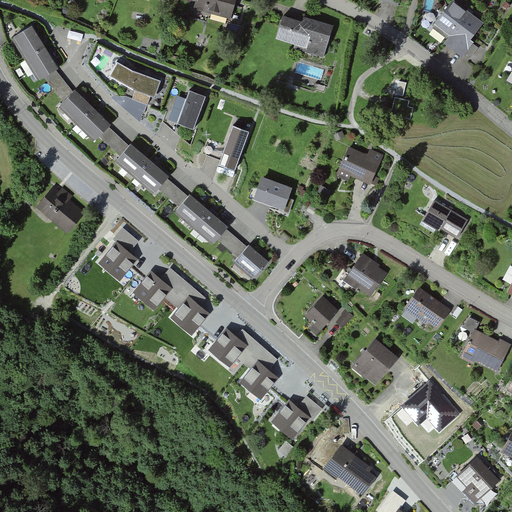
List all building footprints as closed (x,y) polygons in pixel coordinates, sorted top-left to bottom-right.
[(234,0),(196,0),(195,9),(230,18),(231,17),(240,19),(243,7),(233,5),(234,0)] [(483,21),(455,0),(450,0),(434,22),(450,34),(444,42),(462,56),(474,40),(471,38),(483,21)] [(304,21),(283,15),(276,39),(307,48),(306,52),(327,57),(336,26),(305,17),(304,21)] [(14,34),(27,55),(45,44),(32,23),(14,34)] [(58,65),(45,44),(27,55),(40,77),(58,65)] [(130,70),(116,63),(109,75),(128,87),(146,95),(154,97),(160,80),(145,77),(130,70)] [(206,93),(189,87),(177,120),(194,126),(206,93)] [(110,125),(75,91),(59,107),(94,141),(110,125)] [(393,114),(412,119),(415,104),(396,100),(393,114)] [(249,129),(233,123),(219,161),(235,167),(249,129)] [(116,132),(107,141),(117,153),(127,145),(116,132)] [(117,157),(136,173),(150,157),(131,141),(117,157)] [(367,153),(349,145),(344,157),(340,165),(336,175),(348,180),(351,174),(370,183),(383,154),(370,148),(367,153)] [(169,173),(150,157),(136,173),(155,190),(169,173)] [(271,174),(262,194),(288,207),(298,186),(271,174)] [(60,189),(54,183),(36,204),(68,231),(85,211),(70,198),(73,195),(63,186),(60,189)] [(176,208),(195,224),(209,208),(190,191),(176,208)] [(468,218),(435,199),(422,220),(439,230),(441,227),(457,236),(468,218)] [(228,224),(209,208),(195,224),(214,240),(228,224)] [(136,257),(117,241),(101,261),(120,276),(136,257)] [(269,258),(249,242),(235,259),(255,276),(269,258)] [(380,264),(363,252),(354,265),(349,272),(343,279),(355,288),(357,285),(370,295),(387,271),(379,266),(380,264)] [(170,285),(151,270),(136,289),(155,304),(170,285)] [(451,308),(419,285),(403,307),(427,324),(429,322),(437,327),(451,308)] [(208,310),(189,294),(174,314),(193,329),(208,310)] [(338,311),(323,296),(305,315),(314,324),(310,329),(316,334),(338,311)] [(352,317),(345,311),(335,323),(342,329),(352,317)] [(246,342),(227,326),(211,346),(230,361),(246,342)] [(499,340),(474,327),(460,356),(473,362),(475,359),(497,371),(511,343),(500,337),(499,340)] [(399,358),(375,339),(353,367),(377,386),(399,358)] [(277,376),(258,361),(242,380),(261,396),(277,376)] [(430,382),(401,406),(419,427),(427,420),(437,432),(458,414),(430,382)] [(309,415),(291,399),(275,419),(294,434),(309,415)] [(511,429),(501,451),(511,456),(511,429)] [(280,450),(288,454),(293,445),(286,441),(280,450)] [(374,468),(341,445),(324,470),(336,478),(337,475),(364,494),(376,478),(370,473),(374,468)] [(477,455),(456,475),(467,486),(463,490),(474,502),(500,479),(477,455)]
